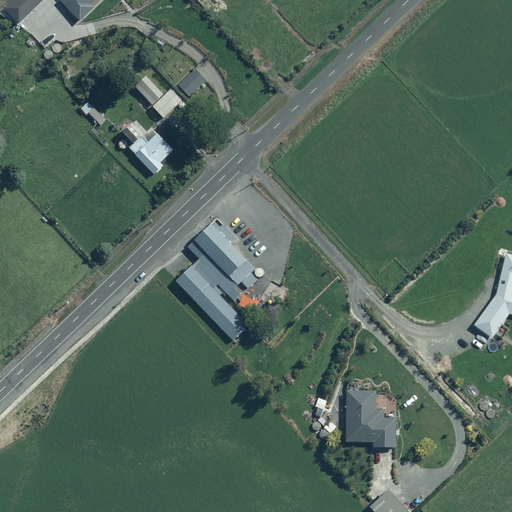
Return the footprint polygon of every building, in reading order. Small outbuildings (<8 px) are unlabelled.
[(12,0),(5,8),(19,23),(42,0),(12,0)] [(59,0),(79,20),(94,6),(91,4),(95,0),(59,0)] [(179,85),(189,96),(206,80),(195,69),(179,85)] [(151,106),(162,96),(152,84),(155,81),(150,76),(146,80),(140,72),(129,82),(151,106)] [(170,91),(153,108),(164,120),(182,103),(170,91)] [(88,103),(81,109),(100,128),(106,121),(88,103)] [(132,145),(128,148),(155,178),(164,170),(160,165),(174,153),(154,131),(143,141),(130,127),(122,134),(132,145)] [(199,259),(191,266),(220,296),(222,293),(216,287),(217,285),(233,302),(240,296),(234,289),(241,282),(247,289),(257,280),(251,273),(254,270),(230,245),(236,239),(217,220),(187,248),(199,259)] [(497,294),(475,325),(492,337),(510,314),(511,314),(511,254),(506,253),(497,294)] [(220,296),(191,266),(175,282),(233,341),(249,326),(220,296)] [(348,391),(347,441),(374,441),(374,447),(396,447),(396,419),(384,418),(384,409),(376,409),(377,391),(348,391)] [(406,511),(385,489),(368,506),(373,511),(406,511)]
